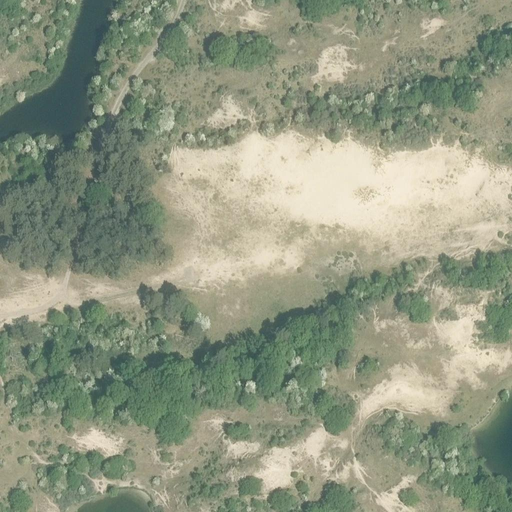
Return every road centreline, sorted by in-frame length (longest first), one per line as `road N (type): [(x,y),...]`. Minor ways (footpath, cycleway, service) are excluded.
road 1 (track): [(59,299),(79,304),(440,215)]
road 2 (track): [(59,299),(93,163),(126,86),(184,0)]
